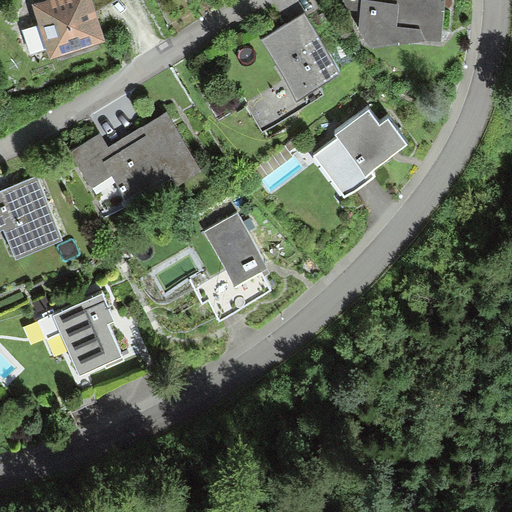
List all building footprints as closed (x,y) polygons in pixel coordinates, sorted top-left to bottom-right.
[(89,0),(44,0),(36,3),(52,52),(101,36),(89,0)] [(440,0),(352,0),(356,41),(444,33),(440,0)] [(331,66),(296,10),(256,35),(291,91),(331,66)] [(373,96),(310,143),(339,182),(402,136),(373,96)] [(159,102),(73,153),(102,203),(189,151),(159,102)] [(32,174),(0,185),(0,244),(51,226),(32,174)] [(237,205),(200,225),(229,278),(266,258),(237,205)] [(104,287),(44,311),(72,379),(131,355),(104,287)]
